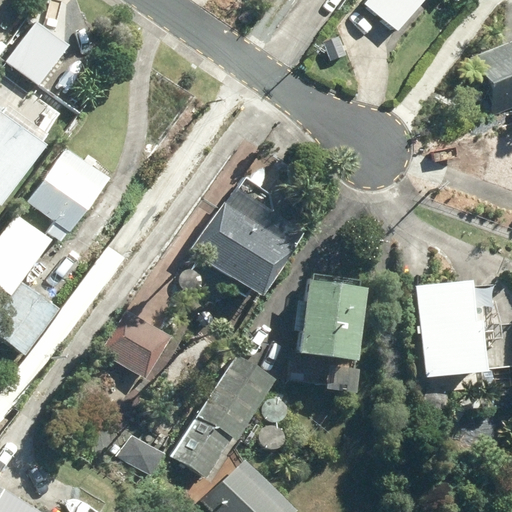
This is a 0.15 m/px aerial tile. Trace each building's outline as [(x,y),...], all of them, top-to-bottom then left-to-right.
[(420,0),(368,0),(364,5),(397,35),(425,4),(420,0)] [(511,43),(468,60),(490,117),(511,108),(511,43)] [(0,209),(43,153),(37,148),(51,130),(37,118),(28,129),(3,110),(2,112),(0,110),(0,209)] [(56,227),(48,237),(61,246),(108,183),(67,151),(27,204),(56,227)] [(212,271),(209,275),(245,300),(249,295),(260,302),(293,255),(288,252),(297,238),(274,222),(270,200),(240,180),(188,254),(212,271)] [(15,216),(0,236),(0,293),(9,300),(0,312),(0,341),(24,360),(59,314),(20,285),(51,243),(15,216)] [(468,284),(415,289),(425,381),(474,376),(474,379),(486,378),(481,326),(473,327),(468,284)] [(295,334),(302,335),(299,360),(330,364),(326,393),(355,397),(360,367),(355,367),(365,294),(306,287),(303,305),(298,304),(295,334)] [(170,340),(127,313),(100,355),(144,383),(170,340)] [(236,358),(171,457),(207,481),(232,442),(236,444),(275,383),(236,358)] [(413,387),(414,404),(423,403),(422,386),(413,387)] [(129,437),(116,456),(149,478),(162,458),(129,437)] [(272,511),(236,476),(204,506),(210,511),(272,511)] [(0,511),(31,511),(0,492),(0,511)]
